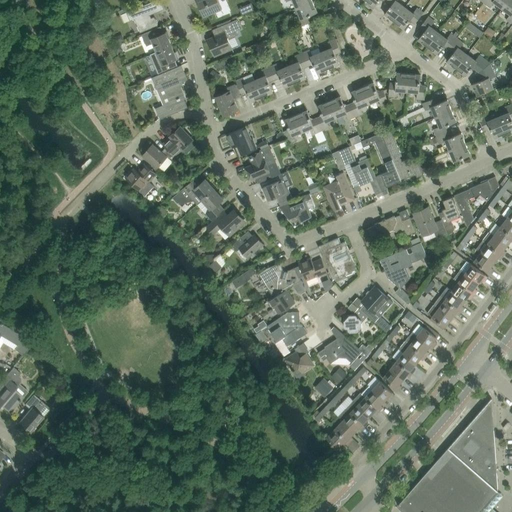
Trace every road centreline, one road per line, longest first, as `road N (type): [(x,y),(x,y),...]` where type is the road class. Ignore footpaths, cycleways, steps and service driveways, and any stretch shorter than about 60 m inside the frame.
road 1 (residential): [(511,270),(356,460),(362,481)]
road 2 (residential): [(208,127),(356,73),(402,41)]
road 3 (residential): [(347,221),(299,241),(284,237),(220,166),(208,127)]
road 4 (tertiary): [(370,500),(483,371)]
road 5 (tertiary): [(470,360),(362,481)]
road 6 (residential): [(77,200),(154,127),(203,112)]
road 7 (residential): [(347,221),(484,159)]
road 8 (residential): [(484,159),(454,86),(402,41)]
